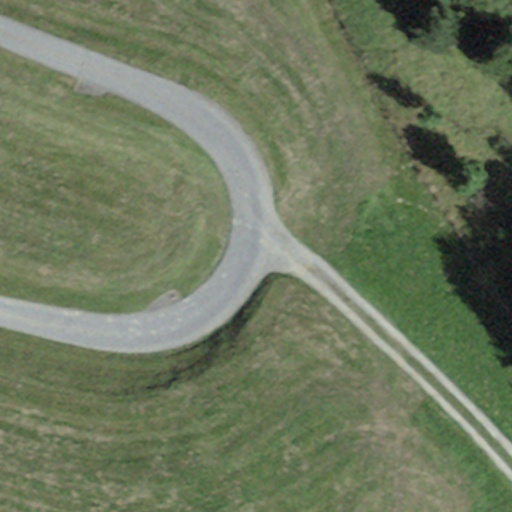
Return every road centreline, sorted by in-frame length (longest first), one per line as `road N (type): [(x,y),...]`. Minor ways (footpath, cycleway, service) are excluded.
road 1 (residential): [(0,30),(203,120),(248,182),(252,245),(236,281),(179,324),(93,331),(0,311)]
road 2 (track): [(511,464),(334,287),(293,258),(252,245)]
